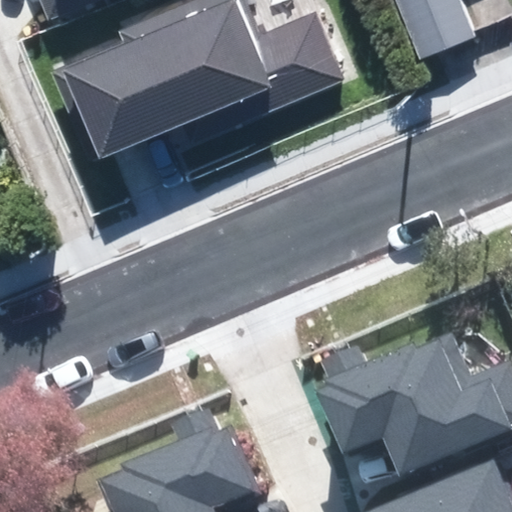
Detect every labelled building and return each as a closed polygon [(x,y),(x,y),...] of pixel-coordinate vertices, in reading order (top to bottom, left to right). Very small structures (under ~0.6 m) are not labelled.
[(49,0),(55,15),(96,0),(49,0)] [(360,74),(327,0),(177,0),(135,19),(138,25),(64,57),(102,145),(127,134),(131,143),(151,135),(272,82),(283,107),(360,74)] [(411,0),(432,51),(462,39),(491,27),(480,0),(411,0)] [(511,371),(482,382),(464,330),(331,375),(357,453),(402,438),(407,454),(412,468),(511,434),(511,371)] [(266,478),(243,422),(104,480),(116,511),(229,511),(223,496),(266,478)] [(511,511),(511,463),(507,452),(372,511),(511,511)]
